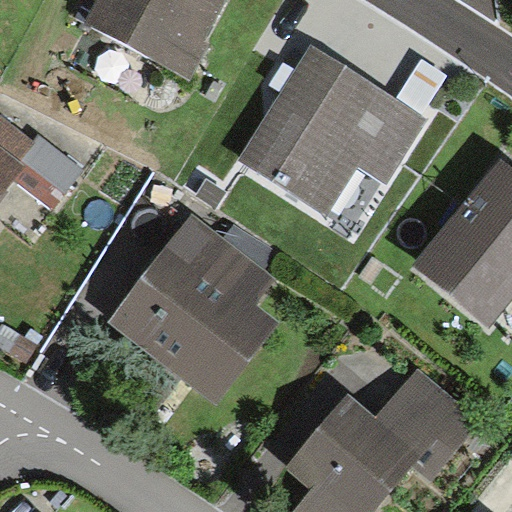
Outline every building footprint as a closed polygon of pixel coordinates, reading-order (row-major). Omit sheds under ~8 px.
[(213,0),(73,0),(60,25),(167,84),(213,0)] [(417,117),(308,53),(235,176),(345,241),(417,117)] [(436,112),(450,73),(423,63),(409,102),(436,112)] [(78,176),(0,112),(0,193),(12,178),(50,209),(78,176)] [(511,303),(511,174),(496,163),(412,268),(487,337),(511,303)] [(262,275),(192,219),(111,320),(215,402),(275,326),(243,300),(262,275)] [(370,416),(348,396),(249,505),(255,511),(373,511),(416,465),(431,479),(478,427),(413,369),(370,416)] [(57,511),(33,491),(14,511),(57,511)] [(511,511),(511,501),(500,491),(482,511),(511,511)]
